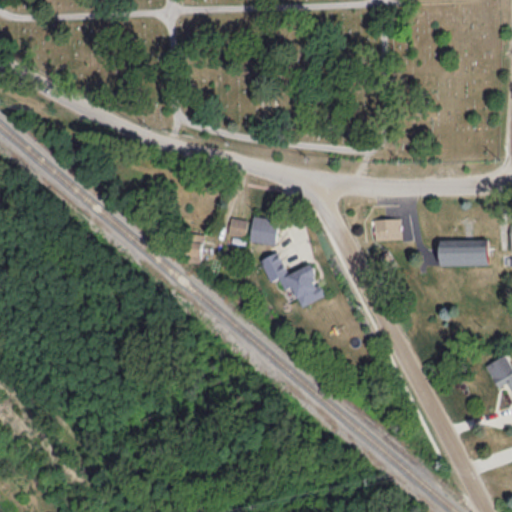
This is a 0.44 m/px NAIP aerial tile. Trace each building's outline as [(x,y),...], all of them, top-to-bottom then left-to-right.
[(275,243),(279,218),(254,215),(250,239),(275,243)] [(245,235),(248,219),(231,216),(228,233),(245,235)] [(401,238),(401,216),(374,217),(375,238),(401,238)] [(200,261),(204,233),(190,231),(186,259),(200,261)] [(440,264),(489,263),(488,237),(440,238),(440,264)] [(287,273),(280,250),(261,256),(269,279),(287,273)] [(324,295),(312,262),(280,275),(285,288),(293,284),(301,304),(324,295)] [(486,362),(498,386),(508,381),(511,389),(511,364),(506,353),(486,362)]
